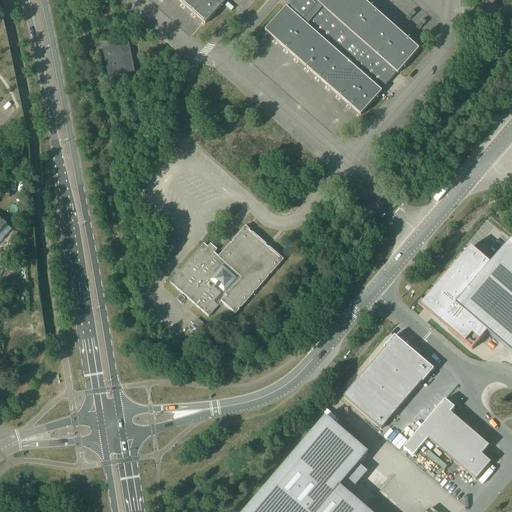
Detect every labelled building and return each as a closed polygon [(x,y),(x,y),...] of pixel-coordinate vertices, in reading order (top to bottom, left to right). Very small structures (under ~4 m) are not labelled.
[(178,0),(206,24),(227,0),(178,0)] [(361,0),(293,0),(265,31),(361,116),(418,50),(361,0)] [(134,73),(128,43),(102,49),(109,78),(134,73)] [(11,184),(2,183),(1,192),(10,193),(11,184)] [(210,245),(207,248),(204,245),(169,284),(208,318),(221,304),(235,316),(239,311),(238,310),(240,308),(241,309),(254,295),(253,294),(255,292),(256,292),(269,278),(268,277),(270,275),(270,276),(284,261),(269,248),(268,249),(266,247),(266,246),(252,233),(251,234),(249,232),(250,231),(245,227),(232,241),(233,242),(231,245),(230,244),(218,258),(214,254),(217,251),(210,245)] [(470,248),(420,306),(447,330),(472,351),(486,333),(511,355),(511,243),(510,241),(490,265),(470,248)] [(384,350),(343,398),(381,430),(422,382),(423,382),(433,370),(394,337),(384,349),(384,350)] [(445,401),(403,449),(413,457),(427,440),(475,481),(490,463),(481,456),(489,447),(450,414),(454,409),(445,401)] [(368,511),(349,496),(368,474),(358,465),(368,454),(325,417),(243,511),(368,511)]
